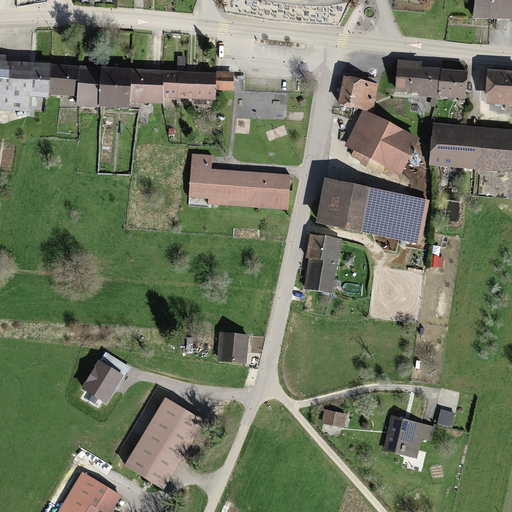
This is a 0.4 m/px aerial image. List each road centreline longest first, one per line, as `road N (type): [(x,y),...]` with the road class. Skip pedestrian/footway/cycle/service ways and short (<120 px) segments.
road 1 (unclassified): [(332,39),(311,172),(262,382),(209,511)]
road 2 (secondary): [(59,15),(332,39)]
road 3 (track): [(262,382),(381,511)]
road 4 (secondary): [(387,45),(511,58)]
